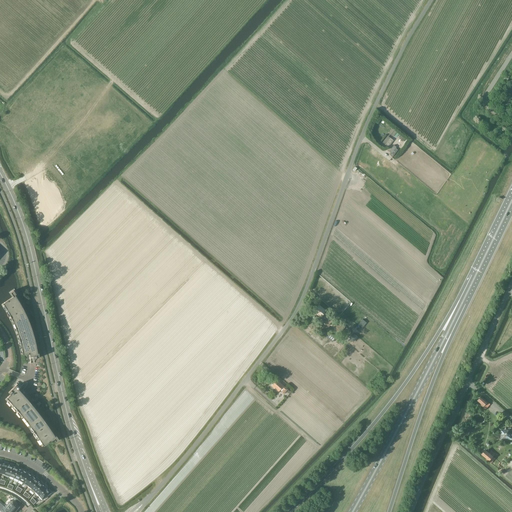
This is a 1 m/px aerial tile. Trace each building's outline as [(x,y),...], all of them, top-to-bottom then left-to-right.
[(397,150),(393,146),(388,153),(390,155),(392,157),(397,150)] [(33,358),(35,358),(40,357),(39,353),(38,353),(37,352),(36,345),(35,339),(34,336),(32,330),(30,324),(29,321),(27,315),(24,310),(23,307),(19,302),(15,295),(16,294),(14,290),(11,292),(13,296),(7,300),(3,303),(3,304),(2,304),(5,310),(9,316),(12,322),(16,332),(17,335),(18,341),(20,348),(21,355),(26,354),(28,354),(30,354),(30,357),(33,356),(33,358)] [(318,305),(313,310),(320,316),(323,313),(326,316),(322,321),(338,335),(344,327),(328,314),(329,314),(318,305)] [(312,327),(316,330),(321,325),(317,322),(312,327)] [(287,389),(276,380),(271,386),(278,391),(279,390),(281,391),(284,393),(287,389)] [(44,420),(31,404),(30,402),(29,402),(19,390),(18,389),(19,388),(16,385),(14,387),(8,392),(11,394),(5,399),(9,403),(16,411),(18,414),(23,420),(26,424),(31,430),(33,434),(35,436),(39,442),(40,444),(42,446),(44,445),(54,439),(56,441),(59,440),(56,436),(55,436),(46,423),(44,420)] [(489,401),(483,395),(479,399),(485,405),(489,401)] [(500,441),(511,440),(511,430),(511,427),(499,428),(500,441)] [(485,450),(482,454),(489,460),(492,457),(485,450)] [(0,471),(0,472),(5,474),(8,464),(8,463),(4,462),(4,463),(2,463),(0,471)] [(5,474),(4,475),(9,477),(10,476),(13,466),(14,465),(10,464),(10,465),(8,464),(5,474)] [(15,467),(13,466),(10,476),(14,477),(18,468),(19,468),(19,467),(16,465),(15,467)] [(18,468),(14,477),(19,480),(24,471),(25,470),(21,468),(20,469),(19,468),(18,468)] [(25,472),(24,471),(19,480),(23,482),(29,474),(30,473),(26,471),(25,472)] [(30,475),(29,474),(23,482),(28,485),(33,477),(34,477),(35,476),(31,474),(30,475)] [(35,478),(34,477),(33,477),(28,485),(32,488),(38,481),(39,479),(36,477),(35,478)] [(34,493),(36,492),(42,484),(43,484),(44,483),(41,481),(40,482),(38,481),(32,488),(30,490),(34,493)] [(36,492),(39,495),(46,488),(47,489),(48,488),(45,485),(44,486),(43,484),(42,484),(36,492)] [(43,499),(47,496),(52,492),(49,489),(48,490),(47,489),(46,488),(39,495),(43,499)] [(10,500),(4,507),(3,506),(0,509),(0,510),(1,511),(13,511),(19,507),(13,501),(12,502),(10,500)]
